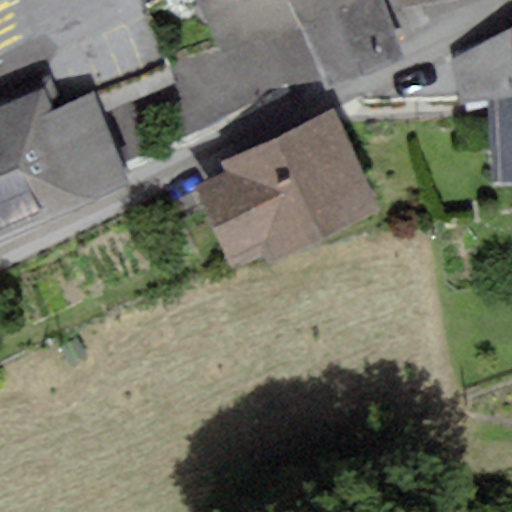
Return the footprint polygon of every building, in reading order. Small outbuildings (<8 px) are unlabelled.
[(207,0),(227,45),(303,11),(328,0),(207,0)] [(397,47),(376,0),(328,0),(303,11),(332,76),(397,47)] [(511,31),(464,56),(465,93),(498,92),(500,173),(511,172),(511,31)] [(50,113),(42,95),(0,112),(0,227),(124,176),(90,96),(50,113)] [(206,185),(237,257),(372,200),(335,114),(226,160),(232,174),(206,185)]
